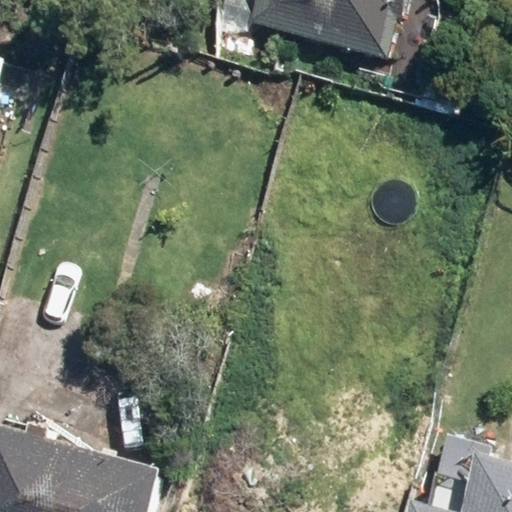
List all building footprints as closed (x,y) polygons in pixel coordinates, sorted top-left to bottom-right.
[(420,0),(269,0),(261,28),(402,68),(420,0)] [(0,53),(0,135),(13,90),(3,87),(11,57),(0,53)] [(433,400),(373,388),(356,471),(416,483),(433,400)] [(0,439),(0,511),(159,511),(170,472),(3,428),(0,439)] [(511,511),(511,469),(501,466),(505,450),(457,437),(438,507),(432,505),(429,511),(511,511)] [(186,511),(337,511),(198,473),(186,511)]
